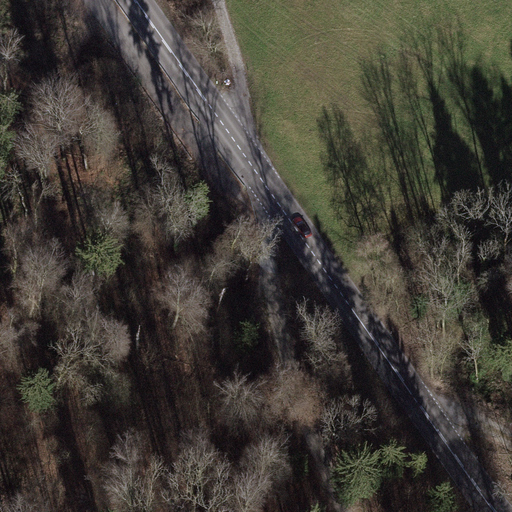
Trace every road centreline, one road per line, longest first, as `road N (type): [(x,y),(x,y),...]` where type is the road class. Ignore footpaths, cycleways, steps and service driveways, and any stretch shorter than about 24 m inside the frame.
road 1 (secondary): [(136,0),(395,390),(490,511)]
road 2 (track): [(215,0),(242,89),(284,346),(349,511)]
road 3 (track): [(275,306),(224,281),(63,95),(0,74)]
road 4 (track): [(100,0),(0,240)]
road 5 (track): [(395,390),(511,463)]
